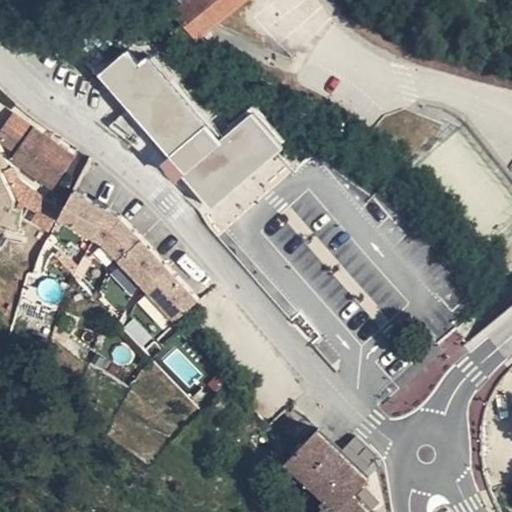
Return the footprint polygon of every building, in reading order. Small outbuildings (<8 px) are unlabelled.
[(243,2),(241,0),(179,0),(178,0),(160,0),(167,9),(163,12),(171,23),(163,31),(178,48),(243,2)] [(197,171),(232,142),(164,61),(154,69),(142,55),(147,48),(131,30),(98,59),(113,76),(116,74),(165,132),(197,171)] [(60,181),(81,145),(17,109),(2,134),(24,147),(21,155),(60,181)] [(307,172),(262,118),(232,142),(197,171),(224,204),(261,173),(281,195),(279,197),(380,316),(418,285),(317,166),(307,172)] [(118,202),(81,186),(70,209),(66,220),(103,236),(118,202)] [(66,220),(70,209),(49,197),(44,209),(66,222),(66,220)] [(118,202),(103,236),(117,241),(129,257),(155,234),(131,206),(118,202)] [(155,234),(129,257),(154,288),(181,265),(155,234)] [(181,265),(154,288),(177,317),(204,293),(181,265)] [(428,298),(418,285),(380,316),(392,328),(428,298)] [(334,511),(372,511),(356,493),(369,480),(323,434),(294,465),(337,510),(334,511)]
